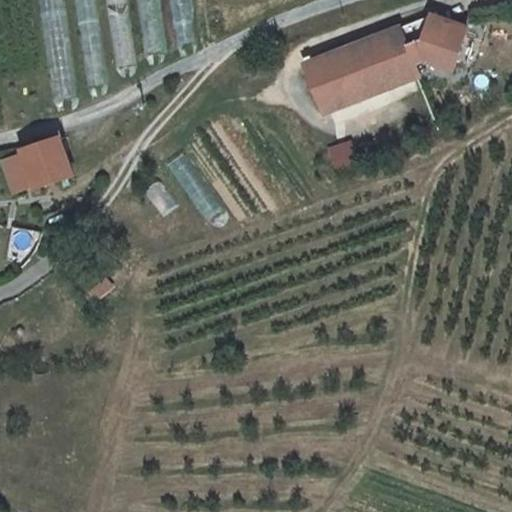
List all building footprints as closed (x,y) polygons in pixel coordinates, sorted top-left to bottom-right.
[(40,0),(53,97),(75,94),(63,0),(40,0)] [(435,15),(403,26),(418,70),(433,65),(460,80),(480,39),(461,29),(457,38),(440,30),(435,15)] [(403,26),(307,60),(323,109),(420,75),(418,70),(403,26)] [(85,47),(89,84),(104,83),(101,45),(85,47)] [(59,133),(22,146),(36,186),(73,172),(59,133)] [(350,142),(328,148),(333,168),(355,163),(350,142)]
